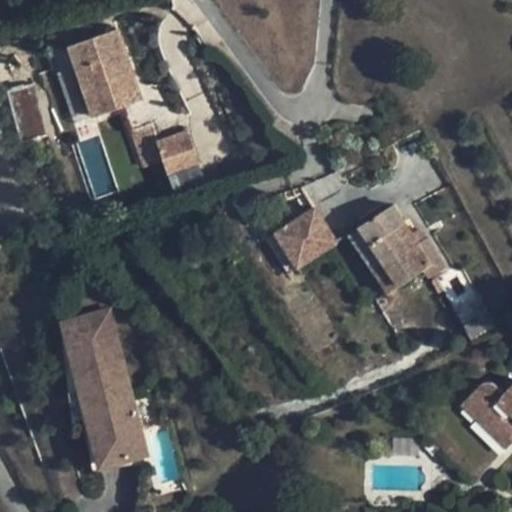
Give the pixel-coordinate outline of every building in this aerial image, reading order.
[(93,119),(141,102),(116,31),(68,48),(93,119)] [(64,83),(71,119),(85,116),(77,81),(64,83)] [(33,84),(7,91),(21,140),(47,132),(33,84)] [(155,145),(149,128),(129,135),(141,169),(161,162),(155,145)] [(198,168),(186,134),(155,145),(161,162),(167,178),(198,168)] [(302,209),(305,215),(316,208),(305,192),(295,196),(302,209)] [(357,222),(386,265),(375,271),(389,292),(422,268),(429,278),(445,267),(428,239),(419,244),(412,233),(405,220),(410,217),(402,204),(397,207),(395,205),(375,218),(370,221),(366,216),(357,222)] [(298,219),(276,233),(298,267),(336,242),(316,208),(305,215),(298,219)] [(294,213),(298,219),(305,215),(302,209),(294,213)] [(372,213),(366,216),(370,221),(375,218),(372,213)] [(412,233),(419,244),(428,239),(421,227),(412,233)] [(292,280),(301,273),(298,267),(276,233),(267,239),(292,280)] [(102,460),(148,448),(111,308),(65,320),(102,460)] [(511,385),(504,393),(496,385),(493,383),(489,382),(486,382),(484,383),(481,384),(480,386),(462,404),(480,421),(488,412),(511,434),(511,385)] [(511,434),(488,412),(480,421),(508,448),(511,443),(511,434)] [(511,511),(499,503),(491,511),(511,511)]
